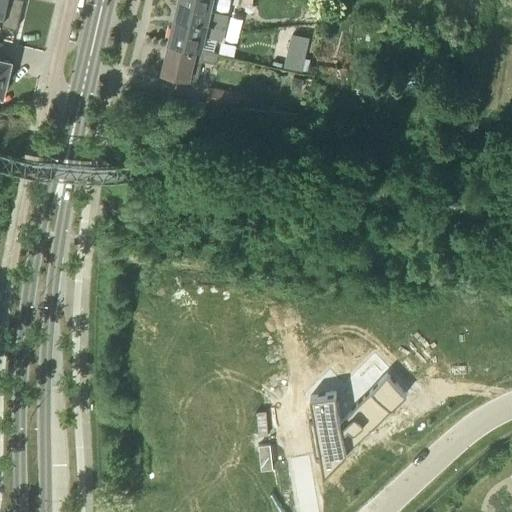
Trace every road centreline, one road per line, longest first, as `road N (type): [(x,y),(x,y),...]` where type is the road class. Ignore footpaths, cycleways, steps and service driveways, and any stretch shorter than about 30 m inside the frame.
road 1 (secondary): [(67,156),(37,234),(26,307),(18,511)]
road 2 (secondary): [(43,511),(50,316),(67,156)]
road 3 (residential): [(380,511),(511,404)]
